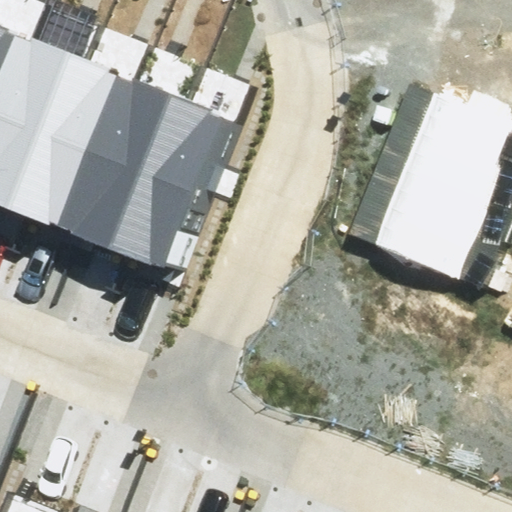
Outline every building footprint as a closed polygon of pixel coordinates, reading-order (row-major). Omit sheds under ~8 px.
[(0,17),(0,148),(46,36),(0,17)] [(46,36),(0,148),(0,183),(37,199),(96,57),(46,36)] [(96,57),(37,199),(87,219),(146,77),(96,57)] [(146,77),(87,219),(137,240),(195,97),(146,77)] [(195,97),(137,240),(187,260),(245,117),(195,97)]
